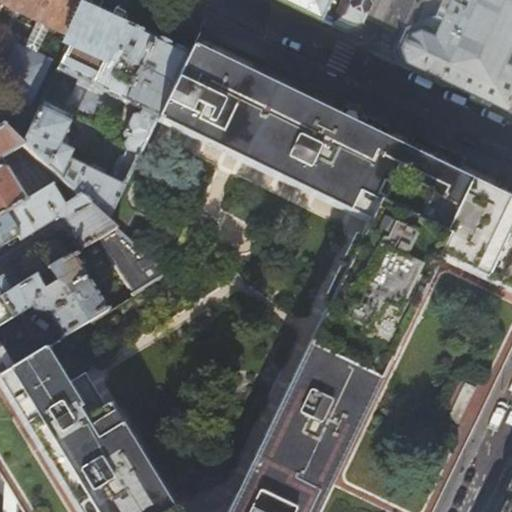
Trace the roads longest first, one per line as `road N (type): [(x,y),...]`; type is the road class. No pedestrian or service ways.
road 1 (residential): [(371,71),(222,0)]
road 2 (residential): [(511,139),(371,71)]
